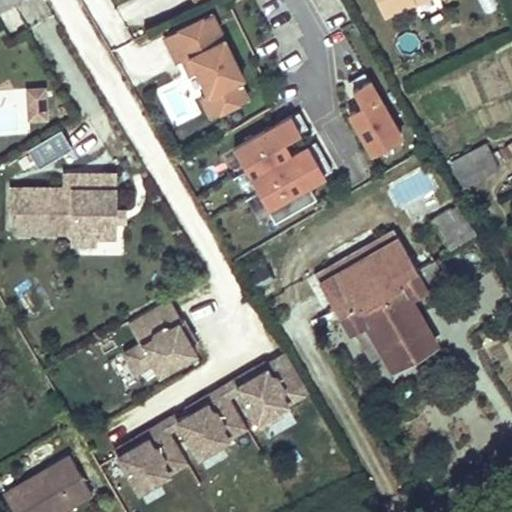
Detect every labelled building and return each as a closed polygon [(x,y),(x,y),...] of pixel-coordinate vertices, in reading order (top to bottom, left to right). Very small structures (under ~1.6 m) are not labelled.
[(376,0),(387,21),(414,8),(411,3),(417,0),(376,0)] [(443,0),(417,0),(411,3),(414,8),(417,14),(443,0)] [(455,15),(438,24),(445,38),(463,29),(455,15)] [(240,81),(210,16),(161,40),(173,66),(180,62),(186,59),(193,74),(204,96),(213,117),(245,102),(236,83),(240,81)] [(186,59),(180,62),(187,78),(193,74),(186,59)] [(400,141),(368,83),(353,91),(363,108),(351,114),(374,155),(400,141)] [(46,120),(44,91),(27,92),(29,121),(46,120)] [(204,96),(197,100),(207,120),(213,117),(204,96)] [(290,120),(232,155),(265,210),(322,177),(306,150),(297,156),(288,142),(299,136),(290,120)] [(50,139),(28,152),(36,167),(59,154),(50,139)] [(505,178),(492,149),(460,166),(473,193),(505,178)] [(67,199),(14,198),(14,241),(74,241),(74,251),(96,251),(96,245),(116,245),(116,231),(116,221),(116,185),(67,185),(67,199)] [(458,207),(445,214),(458,236),(470,230),(458,207)] [(444,245),(451,241),(458,236),(445,214),(431,222),(444,245)] [(126,231),(126,221),(116,221),(116,231),(126,231)] [(320,287),(400,243),(395,233),(314,276),(320,287)] [(398,283),(417,273),(400,243),(320,287),(337,318),(356,307),(360,316),(403,292),(398,283)] [(428,293),(417,273),(398,283),(403,292),(360,316),(356,307),(337,318),(337,319),(341,317),(367,365),(375,361),(382,357),(390,371),(436,346),(412,302),(428,293)] [(181,328),(169,307),(130,330),(142,351),(125,361),(137,381),(154,371),(160,382),(196,360),(190,350),(184,339),(189,336),(184,327),(181,328)] [(184,339),(190,350),(196,347),(189,336),(184,339)] [(308,398),(286,360),(264,373),(266,375),(258,379),(255,374),(233,387),(239,398),(261,434),(283,421),(280,415),(308,398)] [(262,370),(255,374),(258,379),(266,375),(264,373),(262,370)] [(233,387),(222,394),(229,404),(239,398),(233,387)] [(229,404),(222,394),(195,410),(198,415),(189,420),(176,428),(179,433),(197,464),(247,435),(229,404)] [(195,410),(186,415),(189,420),(198,415),(195,410)] [(173,423),(164,428),(170,439),(179,433),(176,428),(173,423)] [(170,439),(164,428),(136,444),(139,450),(118,462),(139,498),(188,470),(170,439)] [(136,444),(114,457),(118,462),(139,450),(136,444)] [(37,511),(60,511),(91,495),(69,456),(22,482),(37,511)] [(16,511),(37,511),(22,482),(5,492),(16,511)]
